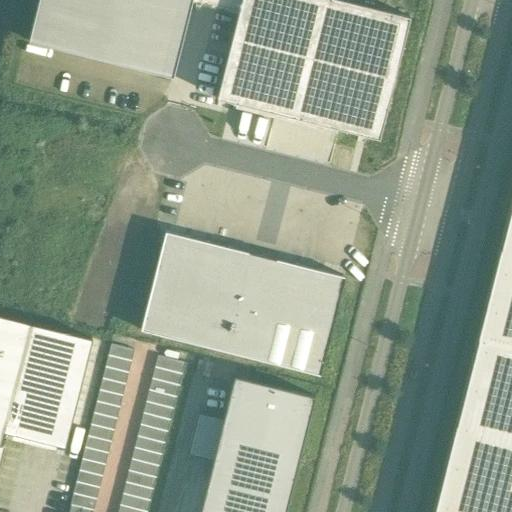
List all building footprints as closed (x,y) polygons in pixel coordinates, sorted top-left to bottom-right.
[(37,0),(27,40),(173,77),(191,2),(191,0),(37,0)] [(191,0),(191,2),(236,13),(215,97),(379,138),(410,15),(348,0),(191,0)] [(102,149),(1,123),(0,124),(0,296),(61,312),(68,284),(45,278),(72,171),(95,177),(102,149)] [(511,511),(511,195),(432,511),(511,511)] [(344,276),(164,231),(139,330),(319,375),(344,276)] [(0,445),(1,446),(4,431),(65,446),(92,338),(0,314),(0,445)] [(135,349),(111,343),(108,355),(132,361),(135,349)] [(132,361),(108,355),(105,366),(129,372),(132,361)] [(185,362),(157,355),(154,366),(182,374),(185,362)] [(129,372),(105,366),(102,378),(126,384),(129,372)] [(182,374),(154,366),(151,378),(179,385),(182,374)] [(284,511),(314,395),(233,375),(222,420),(199,414),(189,453),(212,458),(198,511),(284,511)] [(126,384),(102,378),(99,389),(123,395),(126,384)] [(179,385),(151,378),(149,390),(176,397),(179,385)] [(123,395),(99,389),(96,401),(120,407),(123,395)] [(176,397),(149,390),(146,401),(174,408),(176,397)] [(120,407),(96,401),(93,412),(117,418),(120,407)] [(174,408),(146,401),(143,413),(171,420),(174,408)] [(117,418),(93,412),(90,424),(114,430),(117,418)] [(171,420),(143,413),(140,424),(168,431),(171,420)] [(114,430),(90,424),(87,435),(111,441),(114,430)] [(168,431),(140,424),(137,436),(165,443),(168,431)] [(111,441),(87,435),(84,447),(108,453),(111,441)] [(165,443),(137,436),(134,447),(162,454),(165,443)] [(108,453),(84,447),(81,458),(105,464),(108,453)] [(162,454),(134,447),(131,459),(159,466),(162,454)] [(105,464),(81,458),(79,470),(102,476),(105,464)] [(159,466),(131,459),(128,470),(156,477),(159,466)] [(102,476),(79,470),(76,481),(100,488),(102,476)] [(156,477),(128,470),(125,482),(153,489),(156,477)] [(100,488),(76,481),(73,493),(97,499),(100,488)] [(153,489),(125,482),(123,493),(150,500),(153,489)] [(97,499),(73,493),(70,505),(94,511),(97,499)] [(150,500),(123,493),(120,505),(147,511),(150,500)]
